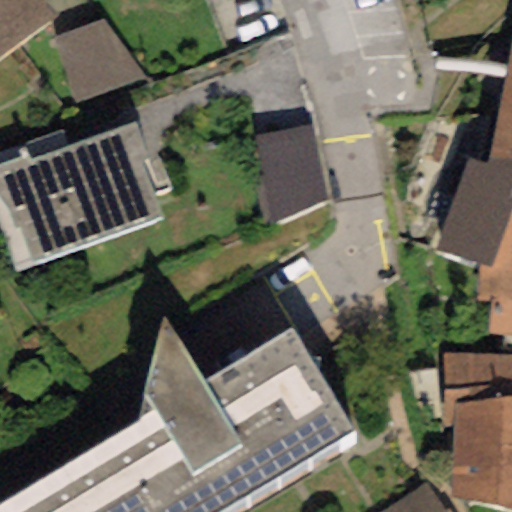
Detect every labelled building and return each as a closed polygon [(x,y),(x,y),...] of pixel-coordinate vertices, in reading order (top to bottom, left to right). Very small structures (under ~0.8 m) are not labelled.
[(43,0),(0,0),(0,55),(55,14),(43,0)] [(103,22),(52,43),(73,106),(144,77),(103,22)] [(511,88),(505,87),(487,160),(511,162),(511,88)] [(134,124),(0,169),(0,200),(7,211),(21,263),(160,217),(134,124)] [(310,126),(254,138),(269,224),(324,198),(310,126)] [(487,166),(464,159),(436,250),(478,261),(490,264),(510,210),(511,210),(511,162),(487,160),(487,166)] [(511,210),(510,210),(490,264),(478,261),(473,303),(490,306),(487,333),(511,336),(511,210)] [(220,511),(351,431),(289,329),(203,382),(163,318),(139,420),(0,506),(0,511),(220,511)] [(454,426),(455,405),(511,399),(511,358),(443,357),(442,426),(454,426)] [(511,399),(455,405),(454,426),(451,498),(511,510),(511,399)] [(445,511),(426,483),(383,511),(445,511)]
